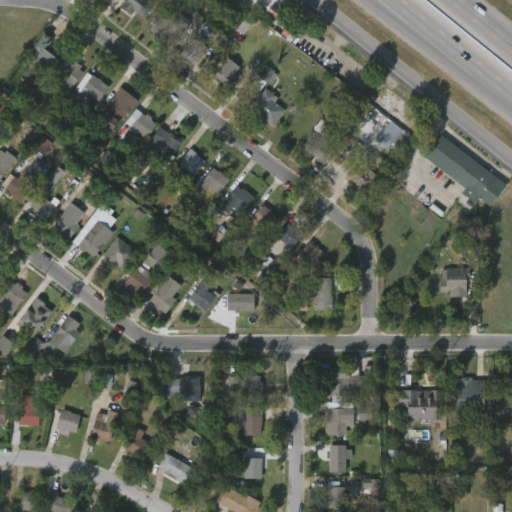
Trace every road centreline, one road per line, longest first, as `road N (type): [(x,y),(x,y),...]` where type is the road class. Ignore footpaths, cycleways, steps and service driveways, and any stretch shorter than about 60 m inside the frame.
road 1 (residential): [(0,234),(160,348),(511,345)]
road 2 (residential): [(28,0),(81,21),(352,232),(374,263),(374,347)]
road 3 (secondary): [(314,0),(511,160)]
road 4 (residential): [(295,347),(295,511)]
road 5 (residential): [(0,468),(66,473),(155,511)]
road 6 (motorway): [(394,0),(511,95)]
